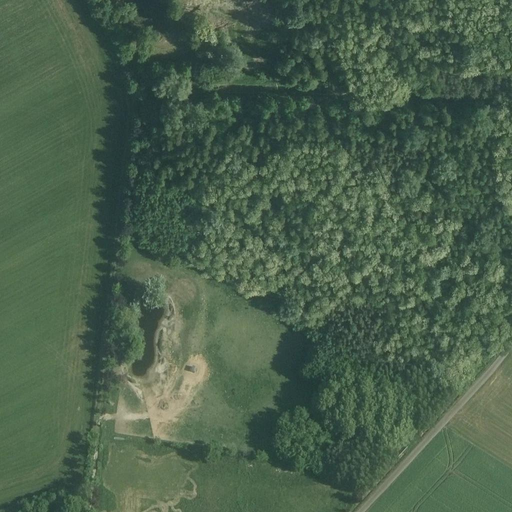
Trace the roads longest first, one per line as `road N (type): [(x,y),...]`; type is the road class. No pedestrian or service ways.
road 1 (track): [(86,511),(134,93),(90,0)]
road 2 (track): [(511,98),(134,93)]
road 3 (unclassified): [(360,511),(511,342)]
